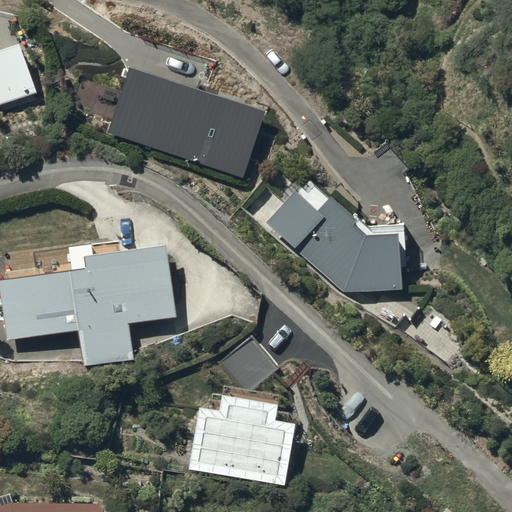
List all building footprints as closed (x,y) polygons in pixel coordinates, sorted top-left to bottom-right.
[(0,102),(39,90),(23,37),(0,44),(0,102)] [(266,116),(131,70),(109,134),(244,180),(266,116)] [(296,185),(267,220),(342,290),(402,286),(401,265),(406,264),(402,220),(368,222),(330,189),(327,193),(308,177),(299,188),(296,185)] [(7,273),(1,274),(8,336),(78,327),(83,364),(134,358),(129,320),(175,314),(166,239),(119,245),(118,237),(66,243),(67,246),(30,251),(30,254),(10,256),(12,267),(7,268),(7,273)] [(219,404),(199,400),(187,467),(285,484),(296,419),(275,415),(278,398),(222,388),(219,404)] [(15,496),(0,501),(0,511),(102,511),(102,497),(15,496)]
